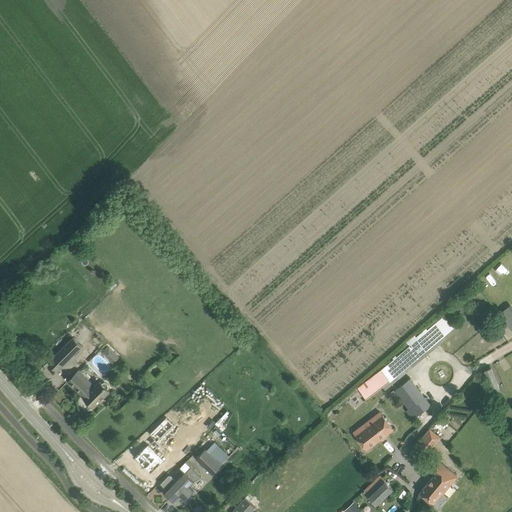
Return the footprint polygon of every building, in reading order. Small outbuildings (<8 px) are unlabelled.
[(483,275),(487,282),(494,279),(491,272),(483,275)] [(511,326),(511,306),(509,303),(499,313),(511,326)] [(409,346),(387,364),(397,375),(433,345),(422,332),(416,338),(414,335),(406,342),(409,346)] [(73,337),(63,347),(72,356),(82,346),(73,337)] [(108,346),(102,352),(105,355),(110,353),(112,350),(108,346)] [(485,370),(493,392),(500,389),(492,367),(485,370)] [(380,369),(357,387),(366,399),(389,381),(380,369)] [(76,373),(68,381),(84,397),(83,397),(93,407),(110,390),(100,380),(93,387),(91,385),(89,387),(76,373)] [(393,389),(408,408),(410,407),(417,416),(430,405),(409,377),(393,389)] [(353,433),(366,449),(380,438),(385,434),(392,429),(379,413),(382,417),(374,423),(373,421),(355,435),(353,433)] [(172,426),(164,418),(148,435),(154,440),(150,444),(149,446),(148,445),(146,448),(145,447),(135,458),(141,464),(144,468),(145,467),(151,473),(164,460),(154,450),(155,449),(156,449),(160,445),(156,442),(172,426)] [(417,443),(428,451),(439,437),(428,428),(417,443)] [(205,448),(195,458),(212,474),(221,464),(207,450),(205,448)] [(434,474),(419,492),(438,507),(447,496),(443,493),(458,476),(436,458),(427,469),(434,474)] [(169,474),(160,483),(166,489),(164,491),(174,501),(180,495),(184,499),(194,489),(191,486),(200,477),(185,462),(180,467),(184,471),(175,480),(169,474)] [(363,491),(376,505),(393,489),(380,475),(363,491)] [(231,511),(250,511),(255,507),(245,497),(231,511)] [(354,501),(344,511),(360,511),(362,510),(354,501)]
